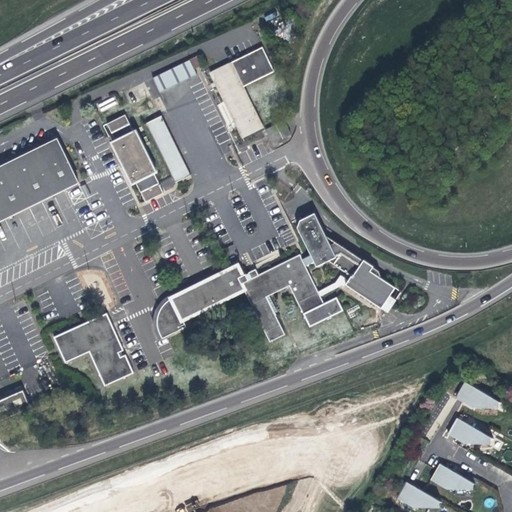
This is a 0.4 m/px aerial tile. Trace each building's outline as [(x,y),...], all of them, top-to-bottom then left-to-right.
[(242,137),(263,127),(243,86),(274,71),(262,47),(210,72),(242,137)] [(198,55),(189,59),(190,59),(192,64),(200,60),(198,55)] [(160,92),(197,74),(194,69),(192,64),(190,59),(152,77),(160,92)] [(149,103),(154,112),(158,110),(153,101),(149,103)] [(129,123),(125,114),(107,123),(111,132),(115,140),(135,181),(145,202),(164,192),(153,172),(142,149),(144,147),(135,130),(133,131),(129,123)] [(175,182),(190,174),(161,116),(146,123),(175,182)] [(291,134),(284,120),(269,127),(265,129),(273,146),(284,141),(283,138),(291,134)] [(0,220),(78,182),(57,137),(0,164),(0,220)] [(135,181),(115,140),(112,142),(132,183),(135,181)] [(156,171),(144,147),(142,149),(153,172),(156,171)] [(164,191),(175,185),(171,177),(160,183),(164,191)] [(323,245),(329,242),(323,237),(311,214),(308,215),(323,245)] [(294,228),(307,255),(311,263),(313,268),(325,262),(330,265),(349,278),(347,282),(354,287),(352,291),(382,310),(391,296),(395,288),(375,275),(369,272),(371,268),(372,266),(361,259),(360,261),(329,242),(323,245),(308,215),(296,221),(294,228)] [(307,255),(299,260),(302,268),(311,263),(307,255)] [(182,319),(218,302),(241,290),(267,343),(281,335),(271,314),(263,298),(266,297),(286,286),(306,328),(340,311),(333,298),(320,305),(317,297),(315,293),(302,268),(299,260),(297,256),(255,276),(252,270),(239,277),(234,267),(210,279),(171,298),(167,300),(164,303),(161,306),(159,310),(157,315),(156,319),(156,323),(157,327),(158,330),(160,335),(162,338),(170,334),(186,326),(182,319)] [(336,284),(315,293),(317,297),(340,287),(341,288),(343,285),(352,291),(354,287),(347,282),(339,278),(335,284),(336,284)] [(266,297),(263,298),(271,314),(274,312),(266,297)] [(106,313),(54,337),(65,362),(89,351),(105,385),(133,372),(125,354),(122,355),(121,351),(123,350),(106,313)] [(488,399),(461,382),(451,397),(466,406),(468,402),(469,403),(471,404),(470,406),(484,407),(492,407),(493,404),(494,402),(488,399)] [(0,419),(27,408),(19,390),(0,398),(0,419)] [(472,427),(456,418),(447,434),(463,443),(464,444),(466,439),(467,440),(468,440),(468,443),(489,442),(489,439),(490,437),(472,427)] [(454,473),(438,464),(429,480),(438,485),(445,489),(447,485),(450,486),(450,488),(471,488),(471,486),(472,483),(454,473)] [(418,490),(405,482),(395,497),(411,507),(413,503),(415,504),(415,506),(437,507),(437,504),(438,502),(418,490)]
